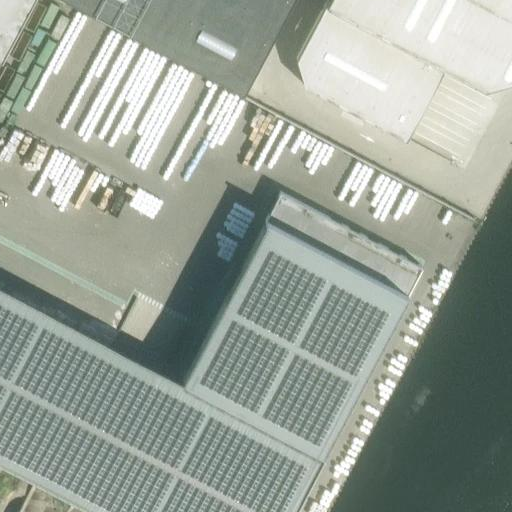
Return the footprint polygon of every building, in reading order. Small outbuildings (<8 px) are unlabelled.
[(0,0),(0,60),(2,61),(22,23),(34,0),(0,0)] [(67,0),(245,95),(294,0),(67,0)] [(394,132),(406,139),(444,66),(483,86),(511,77),(511,0),(326,0),(296,57),(305,85),(394,132)] [(280,191),(265,218),(407,293),(421,266),(280,191)] [(291,511),(407,293),(265,218),(181,376),(0,280),(0,459),(99,511),(291,511)]
